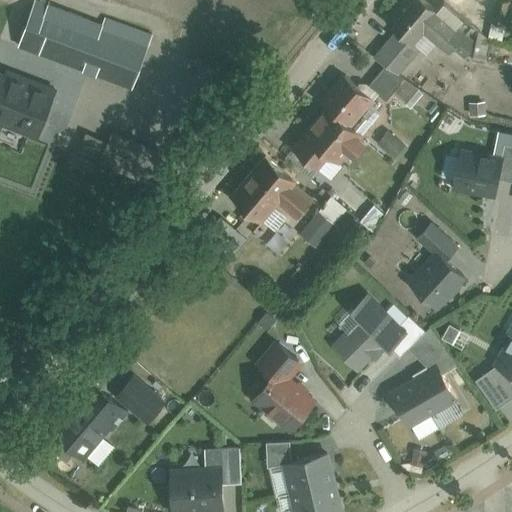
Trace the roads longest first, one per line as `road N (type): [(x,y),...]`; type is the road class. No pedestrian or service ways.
road 1 (residential): [(43,356),(362,0)]
road 2 (residential): [(511,443),(403,511)]
